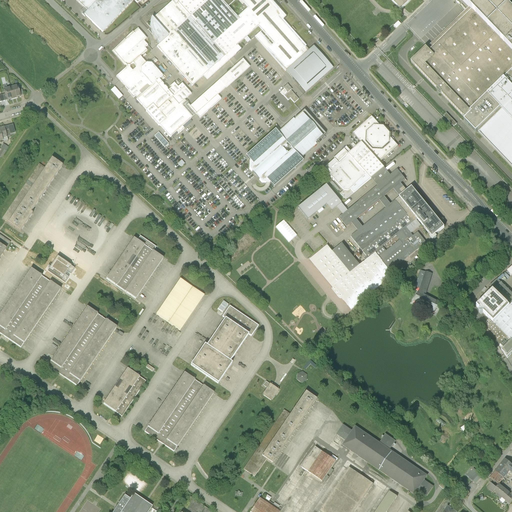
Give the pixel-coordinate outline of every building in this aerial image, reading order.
[(75,0),(84,9),(87,11),(97,0),(75,0)] [(97,0),(87,11),(84,9),(80,13),(83,16),(84,15),(102,32),(133,0),(135,0),(135,1),(137,3),(141,0),(97,0)] [(150,27),(151,31),(153,35),(156,41),(159,45),(157,47),(192,86),(203,76),(207,81),(237,54),(241,50),(237,46),(243,40),(247,44),(250,41),(247,37),(258,27),(262,31),(255,37),(286,71),(309,51),(305,47),(306,46),(283,21),(286,17),(275,4),(276,4),(272,0),(176,0),(175,1),(174,0),(173,0),(171,2),(172,2),(159,14),(155,15),(153,19),(152,20),(151,19),(151,21),(150,23),(150,27)] [(391,0),(401,10),(411,0),(391,0)] [(511,13),(499,0),(461,0),(472,11),(511,52),(511,13)] [(476,132),(477,131),(479,132),(478,132),(511,167),(511,52),(472,11),(430,51),(431,52),(430,52),(426,48),(411,63),(437,89),(441,93),(441,94),(464,118),(465,117),(466,118),(464,120),(476,132)] [(193,117),(196,114),(190,107),(187,104),(184,101),(191,94),(182,84),(178,88),(174,83),(170,87),(171,88),(168,91),(167,90),(167,89),(165,87),(164,87),(164,86),(164,85),(159,80),(163,76),(151,64),(146,64),(140,57),(147,51),(145,48),(148,45),(144,41),(147,39),(139,30),(133,34),(132,33),(131,34),(131,36),(125,41),(114,52),(126,66),(126,68),(116,77),(127,89),(128,88),(129,90),(128,92),(133,98),(135,97),(137,99),(136,100),(146,111),(146,112),(158,126),(159,126),(160,126),(170,138),(177,132),(178,134),(184,129),(182,127),(193,117)] [(309,51),(286,71),(305,93),(321,79),(333,68),(313,47),(309,51)] [(242,60),(190,107),(196,114),(200,118),(221,99),(218,95),(240,75),(241,75),(248,69),(247,68),(247,67),(248,66),(242,60)] [(287,100),(288,101),(290,98),(294,103),(299,99),(291,91),(292,90),(287,84),(283,88),(284,89),(280,93),(282,95),(283,95),(284,96),(284,97),(284,96),(288,100),(287,100)] [(18,86),(11,88),(14,98),(21,96),(20,96),(19,90),(18,86)] [(118,100),(122,96),(114,87),(110,90),(118,100)] [(7,100),(14,98),(11,88),(4,89),(5,94),(7,100)] [(268,183),(270,184),(273,188),(303,161),(299,157),(323,136),(314,126),(317,124),(315,122),(313,120),(311,122),(303,113),(280,133),(278,134),(276,132),(275,130),(246,157),(247,158),(250,161),(249,169),(254,175),(261,183),(268,183)] [(446,113),(443,116),(454,126),(457,124),(456,124),(446,113)] [(345,200),(371,179),(384,168),(379,163),(398,146),(391,138),(391,133),(388,130),(389,129),(388,128),(387,128),(384,125),(379,125),(372,117),(365,123),(353,134),(361,143),(357,147),(355,145),(352,147),(354,149),(351,152),(347,147),(338,154),(333,158),(334,159),(320,172),(326,179),(330,175),(343,190),(340,194),(345,200)] [(13,124),(4,127),(7,137),(10,136),(10,135),(14,133),(15,131),(13,124)] [(168,144),(158,133),(154,136),(165,148),(168,144)] [(39,164),(3,219),(20,230),(62,165),(51,158),(45,168),(39,164)] [(401,175),(398,171),(398,170),(391,176),(384,168),(371,179),(377,187),(347,211),(342,215),(339,218),(347,228),(352,224),(358,232),(351,237),(368,259),(376,253),(379,257),(379,258),(390,272),(426,243),(418,233),(413,237),(411,234),(421,226),(416,220),(417,219),(432,238),(444,228),(412,188),(407,192),(401,184),(405,180),(401,175)] [(342,215),(347,211),(326,185),(298,208),(308,220),(317,213),(319,215),(323,211),(322,209),(326,205),(331,211),(336,208),(342,215)] [(289,243),(296,236),(283,221),(276,228),(289,243)] [(0,257),(10,243),(0,235),(0,257)] [(134,238),(106,279),(136,299),(164,257),(154,250),(157,247),(140,236),(137,240),(134,238)] [(360,266),(342,244),(333,252),(350,274),(360,266)] [(376,253),(368,259),(360,266),(350,274),(333,252),(332,252),(327,246),(310,260),(333,288),(331,290),(340,300),(341,298),(351,310),(361,302),(361,300),(371,292),(373,292),(382,284),(382,282),(392,274),(390,272),(379,258),(379,257),(376,253)] [(31,269),(0,314),(0,333),(20,348),(61,289),(31,269)] [(417,280),(429,284),(432,275),(420,271),(417,280)] [(156,315),(181,331),(205,295),(181,279),(156,315)] [(429,284),(417,280),(415,287),(420,289),(414,301),(428,309),(427,311),(433,314),(436,309),(437,309),(440,303),(425,295),(429,284)] [(511,294),(497,280),(489,286),(493,291),(492,292),(489,289),(484,294),(486,297),(476,307),(489,319),(485,324),(488,329),(492,332),(491,333),(495,340),(503,347),(507,343),(504,340),(506,338),(510,342),(501,351),(504,354),(507,359),(511,353),(511,294)] [(87,307),(47,366),(76,385),(116,327),(87,307)] [(205,343),(191,364),(219,384),(233,363),(231,361),(248,334),(251,337),(258,326),(229,307),(222,317),(225,319),(208,345),(205,343)] [(126,369),(103,403),(122,416),(145,381),(126,369)] [(184,373),(144,432),(174,452),(214,393),(184,373)] [(267,390),(263,395),(272,401),(279,391),(266,382),(263,387),(267,390)] [(284,411),(242,470),(254,478),(266,460),(272,464),(317,400),(306,392),(290,415),(284,411)] [(346,441),(343,445),(415,496),(418,492),(425,497),(433,486),(424,480),(427,476),(391,450),(396,442),(386,435),(381,443),(355,425),(351,430),(343,425),(337,434),(346,441)] [(317,447),(302,468),(323,482),(337,461),(317,447)] [(511,465),(505,460),(495,472),(503,479),(509,471),(511,473),(511,465)] [(351,467),(320,511),(355,511),(374,484),(351,467)] [(481,476),(473,469),(467,476),(475,484),(481,476)] [(498,485),(503,479),(495,472),(488,481),(493,485),(495,483),(498,485)] [(511,501),(511,493),(511,495),(499,485),(496,489),(494,491),(498,494),(496,496),(499,498),(500,496),(510,504),(511,501)] [(390,492),(375,511),(386,511),(397,497),(390,492)] [(155,511),(150,509),(152,505),(133,493),(130,498),(124,494),(112,511),(155,511)] [(261,498),(250,511),(280,511),(281,511),(261,498)]
